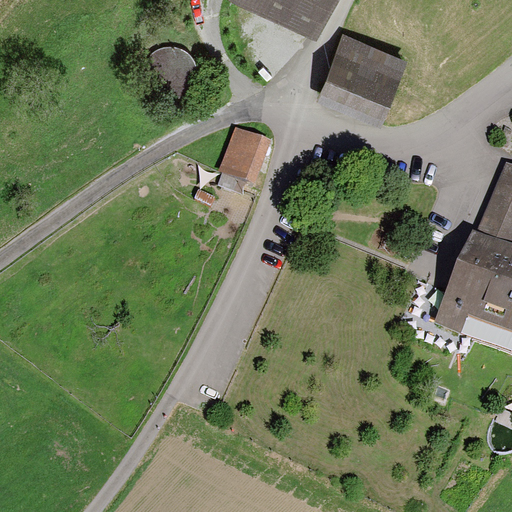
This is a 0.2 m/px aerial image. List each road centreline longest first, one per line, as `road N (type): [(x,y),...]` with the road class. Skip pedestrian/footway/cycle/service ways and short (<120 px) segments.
road 1 (residential): [(159,414),(239,271),(296,127)]
road 2 (residential): [(270,100),(176,142),(0,260)]
road 3 (residential): [(511,70),(456,117),(401,147),(296,127)]
road 4 (residential): [(343,0),(308,66),(270,100)]
